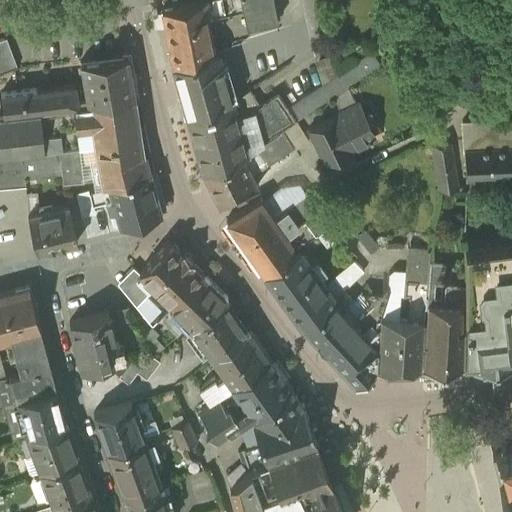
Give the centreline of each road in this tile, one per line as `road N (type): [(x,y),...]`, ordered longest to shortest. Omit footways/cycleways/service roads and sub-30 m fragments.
road 1 (residential): [(194,221),(277,328),(360,401),(419,404),(511,389)]
road 2 (residential): [(104,511),(39,267)]
road 3 (residential): [(134,0),(169,156),(194,221)]
road 4 (residential): [(39,267),(120,250),(194,221)]
